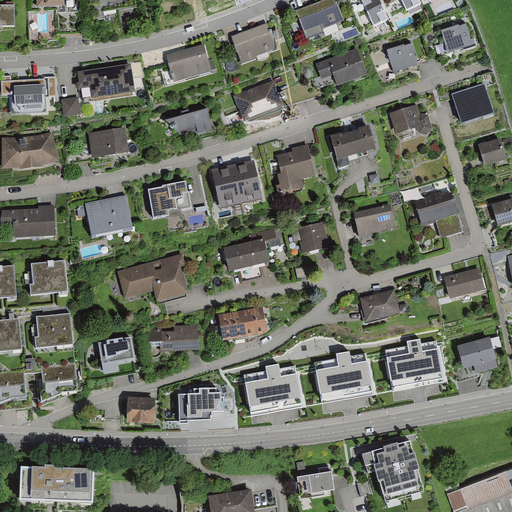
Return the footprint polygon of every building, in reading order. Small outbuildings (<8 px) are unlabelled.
[(38,0),(39,8),(67,7),(66,0),(38,0)] [(337,4),(336,5),(334,0),(327,0),(295,13),(306,39),(323,32),(345,24),(337,4)] [(17,7),(0,8),(0,34),(5,34),(5,29),(18,29),(17,7)] [(364,26),(368,37),(383,32),(381,23),(375,16),(364,26)] [(271,28),(236,40),(246,66),(281,54),(271,28)] [(470,28),(446,34),(452,55),(475,49),(470,28)] [(323,32),(306,39),(307,42),(324,35),(323,32)] [(415,46),(391,54),(398,76),(422,68),(415,46)] [(207,48),(172,58),(179,84),(215,74),(207,48)] [(361,51),(321,65),(327,82),(339,78),(343,89),(371,79),(361,51)] [(92,102),(136,95),(131,66),(78,74),(81,91),(90,90),(92,102)] [(170,70),(162,74),(168,86),(176,82),(170,70)] [(51,82),(6,84),(6,96),(14,96),(14,113),(53,111),(51,82)] [(234,97),(244,125),(284,111),(274,83),(234,97)] [(462,127),(494,117),(484,85),(452,96),(462,127)] [(62,100),(66,117),(82,115),(79,97),(62,100)] [(419,107),(395,114),(401,135),(422,128),(424,137),(435,133),(429,114),(422,116),(419,107)] [(212,114),(173,124),(189,142),(217,135),(212,114)] [(374,127),(336,137),(343,167),(352,164),(350,158),(380,150),(374,127)] [(127,130),(92,135),(95,157),(130,152),(127,130)] [(54,135),(6,138),(6,171),(46,169),(63,163),(54,135)] [(505,139),(483,145),(488,166),(511,160),(505,139)] [(296,154),(280,157),(287,195),(309,191),(307,180),(318,178),(312,145),(295,148),(296,154)] [(241,170),(225,173),(230,197),(261,189),(255,161),(240,164),(241,170)] [(160,189),(153,190),(156,215),(195,210),(191,180),(159,185),(160,189)] [(456,192),(419,200),(425,225),(462,216),(456,192)] [(129,196),(81,205),(84,218),(92,216),(95,233),(134,226),(129,196)] [(511,225),(511,202),(492,208),(498,230),(511,225)] [(41,210),(4,211),(5,224),(16,224),(16,238),(57,237),(57,206),(41,207),(41,210)] [(396,231),(391,206),(354,214),(360,242),(373,239),(372,236),(396,231)] [(327,224),(302,229),(307,255),(332,249),(327,224)] [(267,241),(230,249),(235,273),(275,264),(272,251),(280,249),(276,232),(266,234),(267,241)] [(185,254),(121,273),(128,298),(156,290),(159,301),(191,291),(184,268),(189,266),(185,254)] [(69,263),(34,266),(36,288),(33,288),(34,297),(72,293),(69,263)] [(17,267),(0,268),(0,299),(20,298),(17,267)] [(484,269),(448,277),(454,300),(489,292),(484,269)] [(397,291),(363,299),(368,321),(402,314),(397,291)] [(267,310),(223,316),(226,340),(270,334),(267,310)] [(74,315),(39,318),(41,340),(38,340),(38,349),(76,346),(74,315)] [(23,319),(0,321),(0,352),(26,350),(23,319)] [(174,333),(162,334),(162,328),(145,329),(146,345),(160,345),(161,355),(200,353),(199,327),(174,328),(174,333)] [(495,337),(462,345),(468,368),(500,360),(495,337)] [(136,339),(104,344),(109,374),(124,371),(123,363),(140,361),(136,339)] [(440,352),(383,362),(388,390),(445,380),(440,352)] [(27,374),(43,373),(42,367),(39,367),(39,358),(26,359),(27,374)] [(81,364),(47,366),(49,388),(46,388),(47,403),(66,393),(82,393),(81,364)] [(27,373),(0,375),(0,404),(12,398),(28,397),(27,373)] [(334,373),(273,379),(276,406),(336,400),(334,373)] [(203,392),(187,394),(188,409),(202,407),(204,419),(226,416),(224,393),(204,396),(203,392)] [(159,400),(131,400),(131,425),(159,425),(159,400)] [(415,443),(365,455),(369,469),(379,466),(388,501),(427,491),(415,443)] [(95,473),(21,471),(20,508),(94,510),(95,473)] [(334,473),(299,478),(302,499),(337,494),(334,473)] [(511,511),(511,473),(451,495),(457,511),(511,511)] [(209,496),(211,511),(255,511),(252,490),(209,496)]
